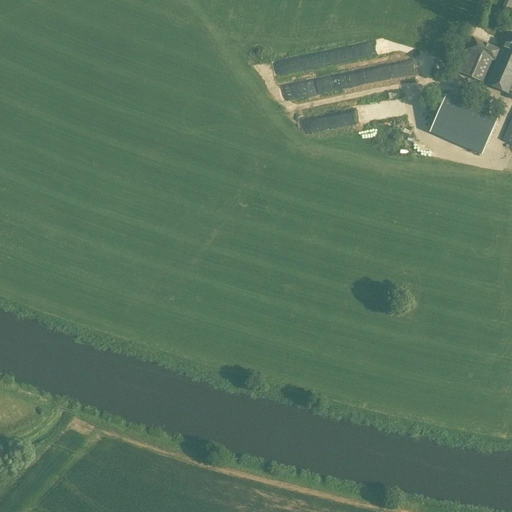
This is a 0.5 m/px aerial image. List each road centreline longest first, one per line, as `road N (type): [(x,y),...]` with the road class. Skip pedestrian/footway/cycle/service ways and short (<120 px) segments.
road 1 (track): [(289,110),(446,85),(507,108),(485,162)]
road 2 (track): [(426,56),(413,109),(427,150),(511,168)]
